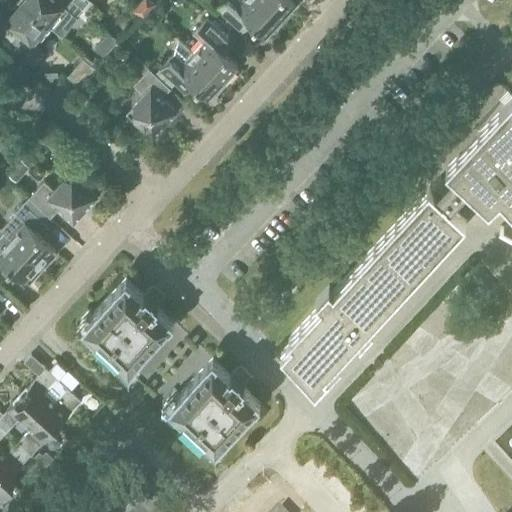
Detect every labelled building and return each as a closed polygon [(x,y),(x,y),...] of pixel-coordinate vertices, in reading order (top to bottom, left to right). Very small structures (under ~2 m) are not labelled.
[(48,21),(23,0),(17,0),(10,8),(13,10),(5,17),(21,31),(18,35),(31,46),(27,50),(37,59),(44,51),(31,40),(48,21)] [(23,0),(48,21),(63,4),(58,0),(23,0)] [(89,12),(74,0),(70,0),(65,7),(76,15),(77,14),(83,19),(89,12)] [(74,0),(89,12),(97,19),(104,10),(91,0),(74,0)] [(141,0),(134,9),(143,17),(148,11),(156,3),(152,0),(141,0)] [(283,20),(262,0),(221,0),(217,5),(239,25),(247,16),(264,33),(268,29),(274,30),(283,20)] [(262,0),(283,20),(293,10),(291,4),(295,0),(294,0),(262,0)] [(193,51),(226,82),(235,71),(234,66),(237,62),(220,45),(228,37),(206,17),(192,31),(202,41),(193,51)] [(108,32),(94,48),(104,56),(118,40),(108,32)] [(226,82),(193,51),(183,61),(173,52),(160,67),(181,87),(189,78),(207,95),(211,91),(216,92),(226,82)] [(170,87),(148,67),(136,55),(130,61),(143,73),(133,84),(143,93),(133,103),(134,104),(135,118),(134,119),(152,136),(174,112),(173,112),(173,108),(174,107),(162,96),(170,87)] [(93,67),(82,58),(68,75),(79,84),(93,67)] [(291,339),(280,351),(312,384),(315,388),(328,374),(325,371),(466,220),(455,210),(472,192),(489,208),(500,198),(511,210),(511,96),(504,105),(480,131),(479,132),(445,168),(448,170),(442,176),(441,174),(430,186),(429,186),(419,196),(333,288),(329,284),(315,298),(320,302),(288,336),(288,337),(291,339)] [(17,180),(30,165),(20,156),(7,171),(17,180)] [(13,185),(2,174),(0,176),(0,190),(4,195),(13,185)] [(29,195),(51,215),(59,206),(71,217),(72,217),(76,217),(99,193),(80,177),(80,178),(65,178),(64,177),(55,188),(45,178),(29,195)] [(25,219),(10,235),(40,262),(47,255),(51,258),(57,252),(55,246),(39,231),(47,222),(24,201),(15,210),(25,219)] [(40,262),(10,235),(2,244),(0,242),(0,272),(0,273),(8,264),(25,279),(30,280),(36,274),(32,270),(40,262)] [(142,355),(175,320),(157,303),(164,296),(152,284),(144,292),(127,275),(94,310),(88,305),(76,317),(77,330),(89,341),(95,335),(99,340),(97,343),(109,354),(112,351),(117,356),(111,362),(124,374),(136,373),(148,361),(142,355)] [(148,361),(136,373),(163,398),(175,386),(181,391),(213,356),(175,320),(142,355),(148,361)] [(231,373),(213,356),(181,391),(175,386),(163,398),(164,411),(176,422),(181,417),(186,421),(184,424),(196,435),(199,433),(203,437),(198,443),(210,454),(223,454),(234,442),(229,436),(261,401),(243,385),(251,377),(238,365),(231,373)] [(46,365),(21,392),(56,425),(81,398),(46,365)] [(19,439),(32,451),(56,425),(21,392),(0,414),(0,421),(8,429),(19,417),(30,428),(19,439)] [(0,471),(7,478),(8,477),(32,451),(19,439),(7,452),(0,445),(0,436),(8,429),(0,421),(0,471)] [(43,453),(39,458),(46,465),(49,462),(51,459),(53,457),(46,450),(43,453)] [(0,498),(15,483),(8,477),(7,478),(0,471),(0,498)]
